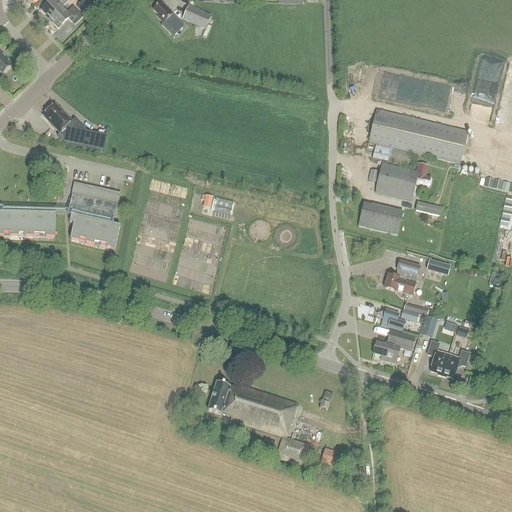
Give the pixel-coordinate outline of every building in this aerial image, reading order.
[(50,0),(52,1),(42,10),(50,19),(62,7),(68,2),(66,0),(50,0)] [(76,7),(86,18),(94,11),(84,0),(76,7)] [(161,26),(173,38),(184,27),(173,15),(173,14),(162,3),(153,11),(158,16),(157,18),(163,24),(161,26)] [(62,7),(50,19),(59,28),(68,19),(75,25),(83,17),(73,7),(67,12),(62,7)] [(205,29),(211,17),(189,7),(183,19),(205,29)] [(3,54),(1,51),(0,50),(0,71),(3,75),(12,66),(7,62),(9,60),(6,56),(5,57),(3,55),(3,54)] [(74,119),(72,122),(61,111),(60,111),(54,105),(52,104),(42,113),(44,115),(43,116),(60,133),(57,137),(65,145),(103,153),(107,136),(87,132),(74,119)] [(368,144),(459,164),(466,131),(375,110),(368,144)] [(373,159),(411,168),(414,155),(375,147),(373,159)] [(427,166),(418,164),(416,172),(382,165),(375,193),(412,202),(416,186),(428,189),(430,178),(425,177),(427,166)] [(369,181),(376,183),(379,173),(371,171),(369,181)] [(511,184),(487,176),(484,185),(511,193),(511,184)] [(90,221),(105,224),(113,225),(117,206),(118,206),(121,194),(74,184),(71,196),(72,196),(68,216),(71,217),(90,221)] [(206,196),(203,207),(210,209),(212,198),(206,196)] [(440,217),(442,208),(418,201),(415,210),(440,217)] [(358,228),(399,236),(404,212),(363,203),(358,228)] [(0,236),(9,237),(10,213),(3,213),(3,208),(0,207),(0,236)] [(9,237),(25,238),(25,214),(10,213),(9,237)] [(25,238),(40,238),(40,214),(25,214),(25,238)] [(56,214),(40,214),(40,238),(55,238),(56,214)] [(70,241),(85,244),(90,221),(71,217),(69,223),(74,224),(70,241)] [(105,224),(90,221),(85,244),(100,247),(105,224)] [(105,224),(100,247),(115,250),(120,227),(113,225),(105,224)] [(429,261),(426,271),(447,277),(450,267),(429,261)] [(395,292),(395,293),(401,299),(408,301),(408,300),(405,299),(406,296),(412,298),(415,287),(420,267),(399,262),(397,271),(398,271),(396,278),(388,276),(386,282),(385,282),(383,286),(385,287),(384,289),(395,292)] [(428,311),(405,305),(404,310),(427,316),(428,311)] [(401,318),(414,322),(417,314),(403,310),(401,318)] [(405,322),(397,320),(399,314),(385,311),(385,313),(383,313),(381,318),(383,319),(381,327),(387,329),(388,327),(403,331),(405,322)] [(426,317),(420,335),(431,339),(437,321),(426,317)] [(442,332),(452,335),(455,325),(445,322),(442,332)] [(468,331),(459,328),(456,337),(466,340),(468,331)] [(415,339),(389,332),(386,343),(384,343),(384,344),(376,342),(372,356),(380,358),(379,362),(395,366),(400,350),(411,353),(415,339)] [(442,377),(449,356),(448,355),(448,356),(437,353),(439,346),(431,343),(427,356),(434,359),(430,373),(438,375),(438,376),(442,377)] [(449,356),(442,377),(446,379),(446,378),(454,380),(458,366),(465,369),(470,355),(462,353),(459,360),(449,356)] [(283,438),(276,458),(302,466),(309,447),(286,440),(297,405),(242,387),(240,391),(230,388),(231,387),(217,383),(208,410),(231,418),(230,421),(283,438)] [(319,409),(326,412),(332,395),(324,393),(319,409)] [(262,446),(272,450),(274,443),(265,439),(262,446)] [(320,463),(339,469),(344,455),(325,450),(320,463)]
